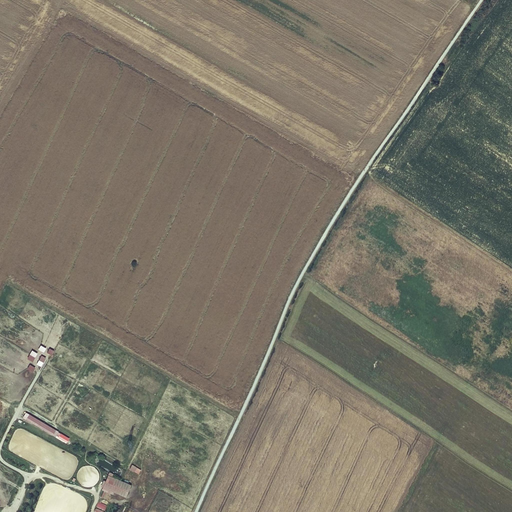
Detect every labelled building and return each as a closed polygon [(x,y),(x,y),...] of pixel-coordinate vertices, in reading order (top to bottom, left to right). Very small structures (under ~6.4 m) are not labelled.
[(32,361),(37,353),(32,350),(27,358),(32,361)] [(41,366),(46,358),(42,355),(36,364),(41,366)] [(26,412),(23,418),(56,437),(59,432),(26,412)] [(139,474),(141,469),(131,465),(129,470),(139,474)] [(131,484),(108,474),(102,487),(108,489),(107,492),(113,494),(114,492),(125,497),(131,484)]
